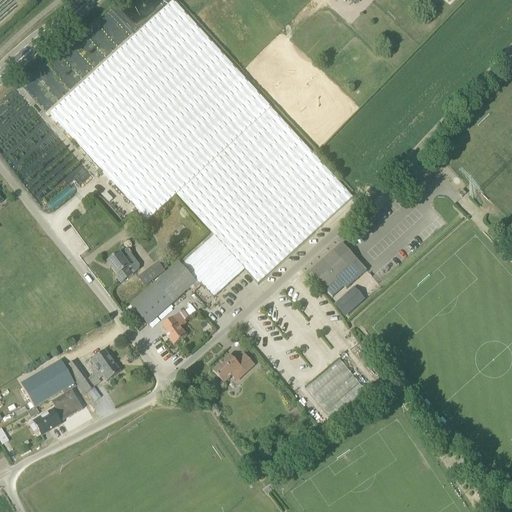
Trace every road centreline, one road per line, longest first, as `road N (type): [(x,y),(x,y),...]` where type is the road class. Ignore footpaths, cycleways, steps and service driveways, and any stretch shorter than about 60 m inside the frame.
road 1 (unclassified): [(167,388),(511,52)]
road 2 (unclassified): [(5,475),(167,388)]
road 3 (unclassified): [(167,388),(75,268)]
road 4 (unclassified): [(0,169),(75,268)]
